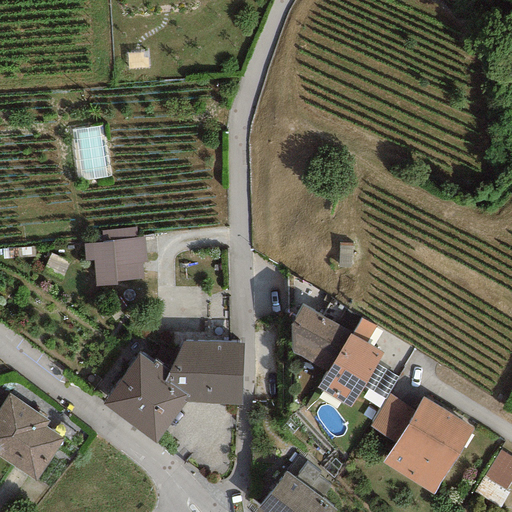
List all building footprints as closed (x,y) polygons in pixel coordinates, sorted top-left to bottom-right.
[(76,175),(107,174),(105,122),(74,123),(76,175)] [(134,228),(101,232),(102,242),(135,238),(134,228)] [(116,282),(143,280),(141,262),(146,262),(144,237),(135,238),(102,242),(83,244),(85,261),(93,261),(95,287),(117,286),(116,282)] [(289,325),(292,353),(327,372),(350,334),(351,335),(353,332),(301,305),(289,325)] [(365,343),(375,327),(361,318),(353,332),(351,335),(365,343)] [(317,388),(350,408),(364,387),(377,365),(383,354),(365,343),(351,335),(350,334),(327,372),(317,388)] [(186,403),(241,406),(243,343),(182,343),(169,371),(164,382),(187,396),(183,402),(186,403)] [(102,405),(155,444),(186,403),(183,402),(187,396),(164,382),(169,371),(155,360),(152,364),(138,353),(102,405)] [(388,394),(398,377),(377,365),(364,387),(385,399),(388,394)] [(0,407),(0,458),(35,482),(65,439),(47,426),(50,421),(9,394),(0,407)] [(394,443),(414,411),(388,394),(385,399),(370,427),(394,443)] [(381,463),(433,495),(474,429),(423,397),(414,411),(394,443),(381,463)] [(511,480),(511,457),(500,450),(474,491),(501,508),(511,492),(507,489),(511,480)] [(255,511),(335,511),(337,510),(322,498),(331,485),(317,477),(320,474),(306,464),(296,479),(285,471),(255,511)]
